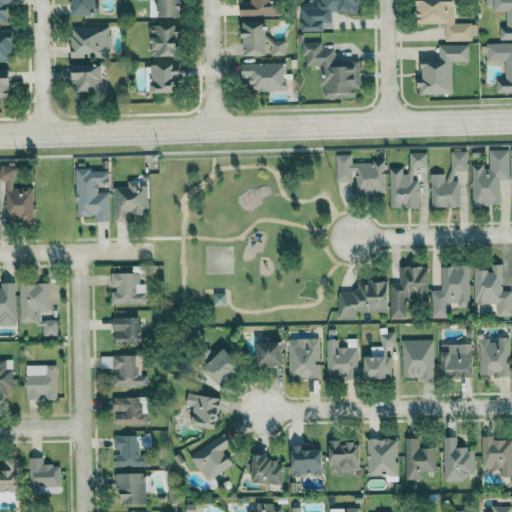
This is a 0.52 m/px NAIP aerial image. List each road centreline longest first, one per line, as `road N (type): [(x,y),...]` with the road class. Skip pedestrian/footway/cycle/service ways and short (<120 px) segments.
road 1 (tertiary): [(511,125),(0,135)]
road 2 (residential): [(83,511),(78,252)]
road 3 (residential): [(263,411),(511,406)]
road 4 (residential): [(354,238),(511,234)]
road 5 (residential): [(0,253),(148,251)]
road 6 (residential): [(39,135),(36,0)]
road 7 (residential): [(210,0),(213,131)]
road 8 (residential): [(385,0),(388,128)]
